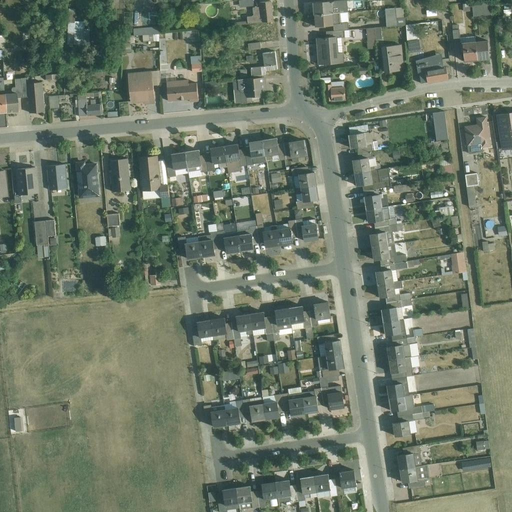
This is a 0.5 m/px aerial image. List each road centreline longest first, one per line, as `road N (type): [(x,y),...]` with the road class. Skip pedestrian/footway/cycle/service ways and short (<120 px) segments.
road 1 (residential): [(0,141),(301,113)]
road 2 (residential): [(321,121),(442,86),(511,83)]
road 3 (residential): [(346,271),(371,438)]
road 4 (residential): [(371,438),(208,463)]
road 5 (residential): [(346,271),(185,294)]
road 6 (residential): [(321,121),(346,271)]
